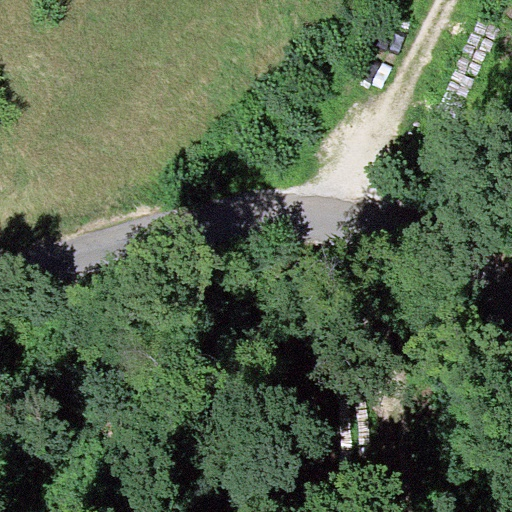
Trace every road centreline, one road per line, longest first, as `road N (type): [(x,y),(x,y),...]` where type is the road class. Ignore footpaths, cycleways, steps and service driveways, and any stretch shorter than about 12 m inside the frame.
road 1 (track): [(432,0),(342,216),(397,386),(393,511)]
road 2 (unclassified): [(511,279),(342,216),(0,262)]
